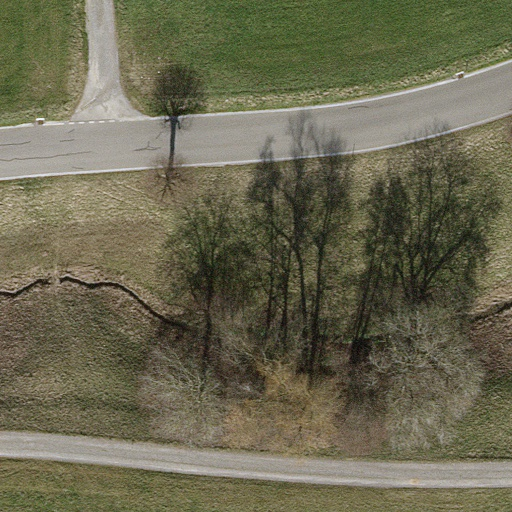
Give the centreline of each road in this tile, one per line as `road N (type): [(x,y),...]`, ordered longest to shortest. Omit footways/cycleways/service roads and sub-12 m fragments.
road 1 (tertiary): [(0,171),(399,124),(511,87)]
road 2 (track): [(511,476),(448,479),(112,450),(0,449)]
road 3 (track): [(99,0),(113,158)]
